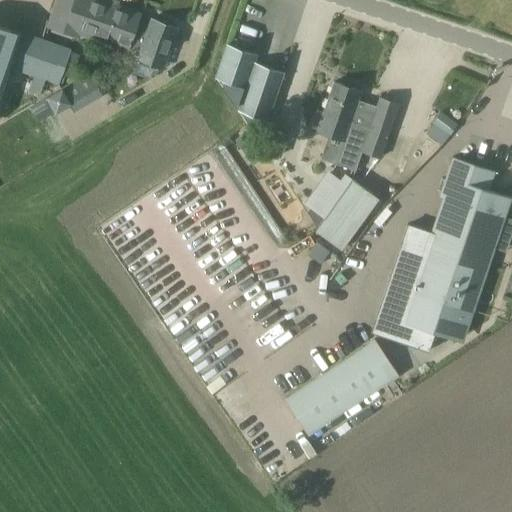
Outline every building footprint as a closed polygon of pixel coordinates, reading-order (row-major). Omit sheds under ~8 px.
[(98,0),(74,0),(65,27),(127,49),(128,47),(139,51),(136,62),(162,71),(177,28),(150,19),(148,27),(136,23),(139,14),(98,0)] [(0,27),(0,85),(7,66),(22,71),(31,75),(49,81),(58,84),(61,75),(69,51),(70,50),(41,40),(41,42),(0,27)] [(256,55),(226,45),(214,78),(215,78),(252,127),(268,118),(268,119),(283,71),(254,62),(256,55)] [(99,92),(88,73),(46,98),(55,112),(69,104),(72,108),(99,92)] [(334,82),(324,112),(370,127),(361,152),(381,158),(399,104),(378,97),(375,106),(357,100),(360,91),(334,82)] [(316,119),(313,127),(318,129),(317,132),(328,136),(320,159),(334,164),(355,171),(361,152),(370,127),(324,112),(321,120),(316,119)] [(433,123),(426,134),(441,146),(458,125),(440,112),(432,123),(433,123)] [(267,155),(250,130),(236,139),(234,140),(251,165),(266,155),(267,155)] [(267,151),(282,156),(288,135),(274,130),(267,151)] [(407,224),(371,332),(428,351),(434,333),(454,340),(461,319),(468,322),(472,312),(510,198),(487,190),(494,171),(452,157),(439,196),(443,198),(431,233),(407,224)] [(351,180),(351,179),(344,174),(340,179),(327,171),(304,203),(309,207),(306,212),(316,227),(316,226),(351,180)] [(316,226),(316,227),(316,228),(314,230),(342,250),(378,199),(351,179),(351,180),(316,226)] [(284,400),(307,435),(397,375),(374,340),(284,400)] [(278,354),(264,364),(273,377),(288,367),(278,354)]
